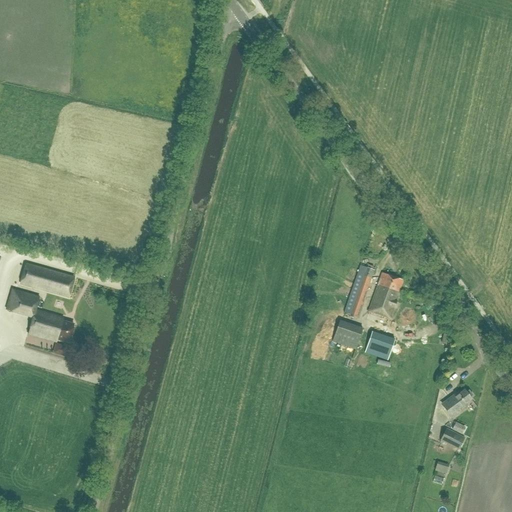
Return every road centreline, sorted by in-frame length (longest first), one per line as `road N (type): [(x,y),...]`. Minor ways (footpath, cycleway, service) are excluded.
road 1 (tertiary): [(511,387),(231,3)]
road 2 (unclassified): [(157,277),(231,3)]
road 3 (unclassified): [(94,511),(157,277)]
road 4 (unclassified): [(157,277),(0,237)]
